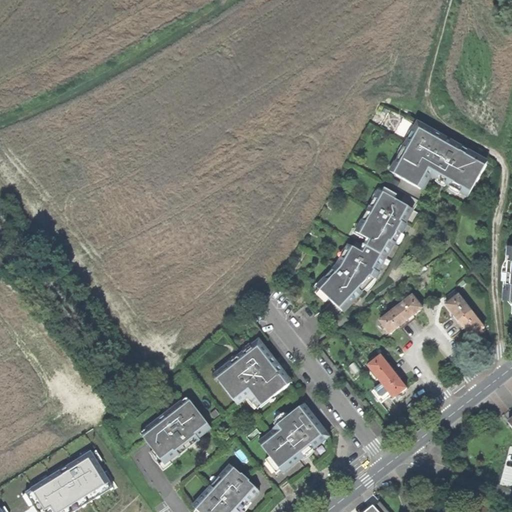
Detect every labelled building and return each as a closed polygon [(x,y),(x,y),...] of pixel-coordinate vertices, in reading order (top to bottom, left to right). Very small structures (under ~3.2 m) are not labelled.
[(360,291),(362,294),(369,289),(381,280),(408,230),(418,213),(413,210),(427,185),(461,204),(468,193),(470,194),(478,180),(487,164),(419,126),(373,207),(374,208),(368,220),(367,219),(339,267),(333,264),(316,283),(328,294),(326,297),(341,311),(360,291)] [(413,296),(396,309),(407,323),(414,316),(423,309),(413,296)] [(453,315),(459,323),(472,313),(459,296),(446,306),(453,315)] [(380,322),(390,335),(399,329),(407,323),(396,309),(380,322)] [(472,313),(459,323),(467,332),(472,339),(484,329),(472,313)] [(260,408),(289,386),(279,372),(253,338),(210,372),(218,382),(191,403),(187,398),(181,403),(177,397),(142,425),(146,430),(140,435),(163,463),(175,453),(177,455),(185,448),(184,447),(189,443),(191,444),(194,441),(198,438),(197,436),(209,427),(208,425),(236,404),(238,406),(251,396),(260,408)] [(369,367),(381,383),(394,373),(388,365),(381,357),(369,367)] [(400,380),(394,373),(381,383),(394,400),(407,389),(400,380)] [(256,511),(268,499),(266,497),(288,480),(290,483),(312,466),(328,453),(329,443),(302,407),(285,421),(287,425),(279,431),(280,432),(261,446),(271,459),(246,479),(234,468),(196,510),(199,511),(256,511)] [(26,494),(35,508),(39,505),(41,508),(42,511),(39,511),(76,511),(114,489),(92,453),(26,494)] [(231,466),(193,507),(196,509),(233,468),(231,466)]
